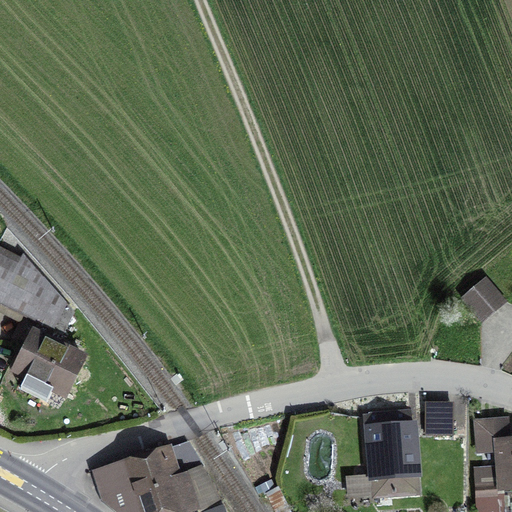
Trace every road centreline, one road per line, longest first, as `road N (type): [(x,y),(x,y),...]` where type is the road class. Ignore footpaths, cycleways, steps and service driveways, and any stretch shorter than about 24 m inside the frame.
road 1 (unclassified): [(511,392),(448,377),(390,377),(95,447),(31,486)]
road 2 (track): [(200,0),(302,256),(334,388)]
